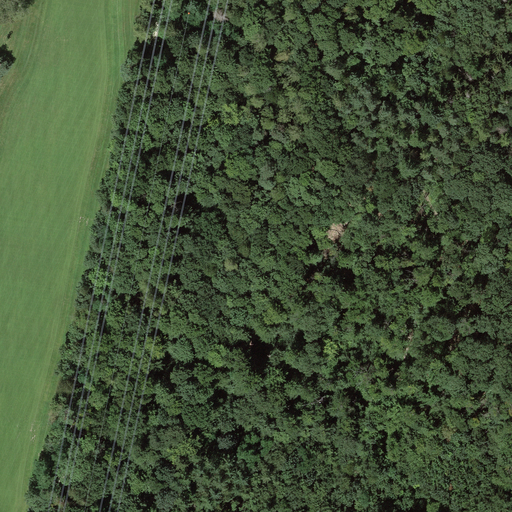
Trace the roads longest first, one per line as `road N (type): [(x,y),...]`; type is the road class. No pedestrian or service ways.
road 1 (track): [(439,0),(431,24),(368,44),(332,78),(292,189),(276,288),(247,358),(141,511)]
road 2 (track): [(511,60),(445,109),(417,152),(444,254),(408,327),(407,360),(383,439),(415,485),(414,511)]
road 3 (track): [(95,330),(165,0)]
